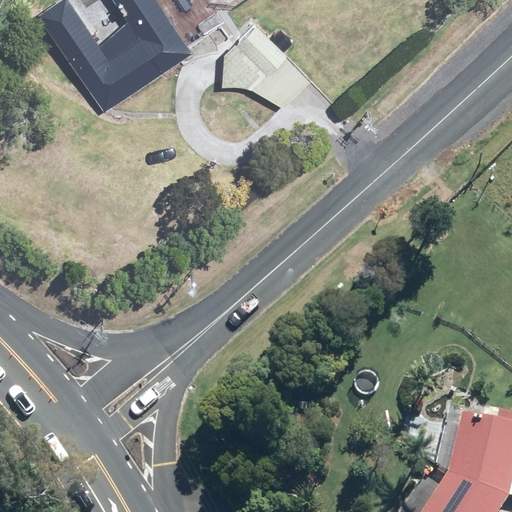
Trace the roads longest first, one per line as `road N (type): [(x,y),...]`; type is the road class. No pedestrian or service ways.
road 1 (tertiary): [(189,345),(511,55)]
road 2 (secondary): [(0,309),(82,340),(189,345)]
road 3 (secondary): [(189,345),(167,424),(162,511)]
road 4 (tertiary): [(82,434),(189,345)]
road 5 (secondary): [(82,434),(0,341)]
